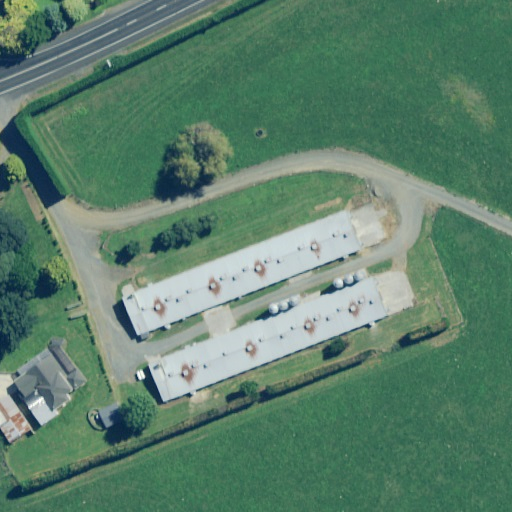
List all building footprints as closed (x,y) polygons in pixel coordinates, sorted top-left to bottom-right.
[(115,296),(130,333),(348,247),(334,210),(115,296)] [(360,275),(137,362),(152,400),(375,314),(360,275)] [(56,413),(74,400),(70,396),(90,381),(79,367),(64,379),(48,358),(15,383),(29,402),(41,393),(48,403),(33,414),(44,428),(59,416),(56,413)] [(31,430),(8,396),(0,401),(0,429),(10,444),(31,430)] [(123,423),(116,405),(98,412),(105,429),(123,423)]
